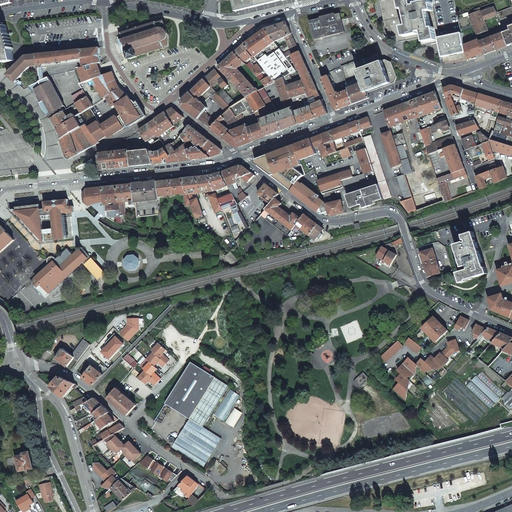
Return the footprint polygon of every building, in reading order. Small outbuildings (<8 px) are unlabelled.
[(237,0),(240,10),(278,0),(237,0)] [(426,0),(414,3),(412,0),(381,0),(387,25),(392,25),(394,31),(400,30),(401,36),(423,32),(425,41),(438,38),(442,56),(462,51),(466,51),(464,44),(464,42),(458,14),(454,0),(426,0)] [(487,11),(483,13),(485,19),(497,15),(493,2),(485,5),(487,11)] [(475,12),(470,14),(477,34),(485,31),(489,29),(485,19),(483,13),(480,6),(474,9),(475,12)] [(511,6),(499,11),(501,19),(511,14),(511,6)] [(340,11),(308,18),(312,38),(314,44),(326,42),(324,35),(345,30),(340,11)] [(138,56),(165,48),(164,47),(169,45),(169,33),(164,20),(157,23),(157,22),(143,26),(142,22),(135,24),(136,28),(122,33),(123,34),(120,35),(122,40),(121,40),(122,41),(126,52),(125,52),(125,53),(126,53),(128,58),(130,57),(130,59),(138,57),(138,56)] [(0,63),(1,63),(0,61),(3,60),(4,63),(15,61),(13,50),(13,47),(12,47),(12,45),(13,44),(11,44),(12,41),(10,40),(11,37),(9,37),(10,35),(10,34),(8,33),(6,24),(3,25),(3,21),(0,22),(0,63)] [(287,40),(293,38),(286,22),(265,29),(275,41),(275,42),(286,37),(287,40)] [(291,74),(297,71),(289,61),(287,57),(284,53),(275,42),(275,41),(265,29),(244,44),(249,49),(266,71),(266,70),(276,81),(277,81),(285,77),(291,74)] [(504,32),(502,33),(491,36),(496,50),(509,45),(504,32)] [(496,50),(491,36),(479,41),(483,52),(484,54),(496,50)] [(293,55),(300,51),(293,38),(287,40),(287,41),(291,50),(293,55)] [(479,39),(464,44),(466,51),(466,54),(467,59),(472,57),(473,58),(477,57),(476,55),(483,52),(479,41),(479,39)] [(249,49),(244,44),(235,52),(245,62),(252,57),(247,50),(249,49)] [(29,56),(29,55),(8,74),(17,82),(31,68),(30,67),(38,65),(39,70),(37,72),(38,82),(46,78),(46,64),(52,63),(52,65),(53,64),(53,62),(68,60),(68,62),(69,62),(69,60),(83,58),(85,68),(102,63),(100,47),(29,56)] [(299,70),(302,78),(310,74),(300,51),(293,55),(287,57),(289,61),(294,59),(299,70)] [(246,64),(245,62),(235,52),(219,67),(230,78),(247,97),(257,92),(260,90),(258,89),(256,90),(237,69),(243,63),(245,64),(244,65),(248,70),(250,69),(246,64)] [(353,104),(370,97),(368,91),(380,87),(383,87),(395,83),(398,78),(392,63),(386,60),(367,67),(364,59),(342,67),(348,89),(353,104)] [(103,62),(102,63),(85,68),(80,69),(85,82),(114,72),(113,69),(102,73),(99,66),(104,64),(103,62)] [(261,81),(264,79),(262,74),(263,72),(257,63),(255,65),(255,66),(253,67),(250,63),(248,64),(248,63),(246,64),(250,69),(261,80),(261,81)] [(217,93),(219,95),(223,91),(229,85),(216,70),(205,79),(213,88),(220,81),(221,83),(220,84),(222,86),(216,91),(217,93)] [(114,72),(85,82),(81,84),(84,90),(97,85),(100,83),(101,85),(98,87),(103,94),(100,96),(103,100),(108,97),(107,96),(121,88),(116,79),(114,72)] [(287,86),(295,83),(291,74),(285,77),(287,86)] [(310,74),(302,78),(303,80),(308,93),(311,102),(321,97),(310,74)] [(328,75),(324,76),(321,78),(336,108),(336,109),(337,110),(338,109),(339,109),(353,104),(348,89),(342,92),(341,90),(337,92),(337,93),(336,94),(334,91),(335,91),(328,75)] [(51,76),(46,78),(38,82),(34,84),(37,89),(36,90),(53,119),(68,109),(66,106),(65,107),(52,80),(53,80),(51,76)] [(266,86),(275,82),(270,76),(264,79),(261,81),(266,86)] [(293,104),(291,98),(287,86),(285,77),(277,81),(285,106),(291,104),(293,104)] [(212,97),(217,93),(216,91),(213,88),(205,79),(191,92),(195,96),(198,99),(207,92),(212,97)] [(308,93),(303,80),(295,83),(287,86),(291,98),(308,93)] [(477,102),(480,93),(453,85),(443,88),(453,115),(457,114),(460,113),(459,111),(462,110),(460,105),(457,106),(456,103),(457,103),(454,95),(477,102)] [(130,96),(121,88),(107,96),(108,97),(114,107),(117,104),(130,96)] [(268,135),(299,124),(294,107),(292,108),(278,113),(277,109),(264,88),(260,90),(257,92),(265,106),(269,112),(261,115),(262,119),(264,122),(268,135)] [(88,97),(84,90),(73,97),(77,103),(88,97)] [(223,91),(219,95),(231,108),(237,104),(223,91)] [(436,91),(412,100),(417,118),(443,108),(436,91)] [(195,96),(191,92),(183,100),(184,107),(193,114),(199,107),(191,101),(193,100),(192,99),(195,96)] [(199,114),(201,116),(205,112),(208,108),(204,104),(212,97),(207,92),(198,99),(195,96),(192,99),(193,100),(191,101),(199,107),(193,114),(195,115),(195,116),(199,114)] [(257,92),(247,97),(256,112),(265,106),(257,92)] [(231,108),(219,95),(217,93),(212,97),(227,112),(231,108)] [(312,104),(311,102),(308,93),(291,98),(293,104),(294,107),(299,124),(316,117),(312,104)] [(477,104),(499,111),(503,100),(480,93),(477,102),(477,104)] [(77,103),(68,109),(53,119),(58,128),(77,117),(75,115),(74,114),(69,117),(67,114),(79,107),(83,113),(91,108),(94,106),(88,96),(88,97),(77,103)] [(117,104),(122,112),(134,103),(130,96),(117,104)] [(237,104),(231,108),(238,119),(243,116),(242,113),(249,108),(251,112),(252,114),(256,112),(247,97),(237,104)] [(328,113),(322,100),(312,104),(316,117),(328,113)] [(385,110),(390,127),(399,123),(400,125),(402,124),(401,122),(414,118),(417,118),(412,100),(385,110)] [(511,103),(503,100),(499,111),(511,114),(511,119),(499,116),(497,125),(497,128),(502,130),(504,124),(511,126),(511,103)] [(119,116),(108,122),(116,133),(121,130),(122,130),(130,125),(145,116),(140,107),(137,103),(135,104),(134,103),(122,112),(124,115),(120,117),(119,116)] [(145,116),(130,125),(131,126),(147,116),(141,106),(140,107),(145,116)] [(269,112),(265,106),(256,112),(259,120),(262,119),(261,115),(269,112)] [(77,117),(58,128),(62,140),(72,133),(81,127),(82,126),(87,123),(97,117),(91,108),(83,113),(77,117)] [(167,112),(175,125),(185,117),(173,108),(167,112)] [(238,119),(231,108),(227,112),(223,116),(222,117),(211,127),(223,136),(228,129),(229,128),(228,127),(220,121),(223,120),(227,123),(228,123),(229,124),(229,123),(227,120),(231,117),(234,121),(238,119)] [(167,112),(157,119),(166,132),(167,132),(176,126),(175,125),(167,112)] [(201,116),(199,118),(211,127),(222,117),(220,114),(217,117),(214,120),(205,112),(201,116)] [(440,122),(446,120),(444,114),(437,116),(440,122)] [(372,126),(369,116),(358,120),(361,130),(366,128),(372,126)] [(89,127),(99,121),(97,117),(87,123),(89,127)] [(157,119),(150,124),(159,137),(166,132),(157,119)] [(425,119),(419,122),(421,130),(428,127),(425,119)] [(421,130),(429,154),(439,150),(456,143),(452,134),(450,135),(451,136),(435,142),(432,132),(434,131),(435,132),(440,130),(439,129),(442,127),(444,128),(445,132),(451,130),(447,119),(446,120),(440,122),(432,125),(431,126),(428,127),(421,130)] [(480,128),(475,119),(457,125),(461,136),(480,128)] [(352,134),(361,131),(361,130),(358,120),(349,124),(352,134)] [(102,126),(99,121),(89,127),(100,141),(108,136),(109,137),(116,133),(108,122),(102,126)] [(249,128),(254,141),(268,135),(264,122),(249,128)] [(100,141),(89,127),(87,123),(82,126),(94,146),(101,143),(100,141)] [(140,130),(141,131),(147,141),(156,135),(158,138),(159,137),(150,124),(140,130)] [(228,129),(223,136),(235,146),(239,146),(254,141),(249,128),(247,124),(231,130),(228,129)] [(346,147),(354,144),(356,144),(354,140),(351,141),(349,135),(352,134),(349,124),(340,127),(346,147)] [(189,128),(188,127),(186,130),(186,131),(193,139),(198,147),(212,157),(222,153),(223,149),(191,125),(189,128)] [(94,146),(82,126),(81,127),(82,127),(72,133),(79,154),(94,146)] [(340,127),(331,131),(334,141),(340,139),(342,144),(336,146),(338,151),(347,148),(346,147),(340,127)] [(490,142),(490,140),(493,131),(494,130),(487,128),(482,131),(482,132),(490,142)] [(417,210),(417,211),(444,200),(441,191),(438,192),(439,194),(421,201),(403,143),(406,142),(402,129),(396,131),(397,134),(393,136),(396,145),(405,174),(413,198),(417,210)] [(186,131),(181,136),(186,144),(193,139),(186,131)] [(334,141),(331,131),(323,133),(330,154),(338,151),(336,146),(334,141)] [(382,134),(386,148),(396,145),(393,136),(391,131),(389,132),(382,134)] [(511,145),(511,135),(493,131),(490,140),(511,145)] [(483,144),(490,142),(482,132),(478,134),(483,144)] [(70,159),(79,154),(72,133),(62,140),(67,158),(70,159)] [(315,147),(320,146),(323,157),(330,154),(323,133),(312,138),(315,147)] [(365,138),(384,199),(391,196),(372,135),(365,138)] [(462,139),(466,150),(469,149),(476,147),(477,146),(473,136),(462,139)] [(100,152),(102,170),(133,166),(131,151),(130,151),(130,149),(131,149),(130,142),(127,138),(120,141),(122,145),(122,150),(100,152)] [(312,138),(311,138),(295,144),(301,159),(318,153),(315,147),(312,138)] [(500,155),(499,152),(511,156),(511,153),(511,145),(490,140),(490,142),(495,158),(500,155)] [(100,152),(122,150),(122,145),(120,141),(100,152)] [(496,159),(495,158),(490,142),(483,144),(487,157),(488,156),(489,162),(496,159)] [(441,157),(448,155),(454,172),(465,168),(456,143),(439,150),(441,157)] [(166,159),(167,162),(181,161),(176,151),(171,144),(166,148),(170,155),(166,159)] [(176,151),(181,161),(193,159),(187,150),(187,151),(184,144),(176,151)] [(302,177),(306,174),(303,165),(301,159),(295,144),(283,148),(256,159),(255,162),(262,167),(292,190),(292,189),(299,181),(302,177)] [(396,145),(386,148),(392,167),(399,164),(402,175),(405,174),(396,145)] [(151,151),(155,164),(167,162),(166,159),(170,155),(166,148),(166,146),(163,147),(164,149),(162,150),(153,152),(153,151),(151,151)] [(188,150),(187,150),(193,159),(212,157),(198,147),(196,148),(195,147),(192,149),(191,149),(190,148),(188,150)] [(476,147),(469,149),(471,156),(478,154),(476,147)] [(131,151),(133,166),(155,164),(151,151),(150,148),(131,151)] [(348,148),(340,151),(343,158),(343,159),(351,156),(351,155),(348,148)] [(364,173),(374,170),(372,164),(367,148),(358,151),(364,173)] [(497,168),(502,180),(508,178),(504,166),(502,166),(500,162),(485,168),(487,172),(497,168)] [(239,203),(249,196),(248,195),(248,196),(243,192),(240,187),(238,188),(236,181),(238,181),(238,180),(239,179),(238,177),(241,176),(249,183),(249,182),(255,175),(256,176),(256,175),(243,165),(240,165),(222,172),(226,181),(230,189),(232,194),(234,197),(236,196),(239,203)] [(444,200),(444,202),(451,199),(445,181),(464,176),(464,177),(468,176),(465,168),(454,172),(437,177),(439,185),(441,191),(444,200)] [(495,183),(502,180),(497,168),(487,172),(476,176),(481,188),(486,186),(484,179),(492,176),(495,183)] [(343,187),(343,186),(341,180),(353,176),(351,169),(318,180),(323,193),(326,192),(343,187)] [(212,175),(210,175),(215,189),(216,191),(217,189),(218,190),(219,190),(220,192),(230,189),(226,181),(222,172),(212,175)] [(366,179),(364,173),(353,176),(341,180),(343,186),(366,179)] [(402,175),(397,176),(405,200),(401,202),(409,212),(417,210),(413,198),(405,174),(402,175)] [(210,175),(183,178),(193,205),(197,218),(204,215),(198,198),(194,199),(192,194),(215,189),(210,175)] [(184,193),(186,203),(186,206),(193,205),(183,178),(157,181),(159,196),(184,193)] [(162,213),(159,196),(157,181),(134,184),(136,204),(137,217),(162,213)] [(317,196),(299,181),(292,189),(296,193),(320,213),(322,214),(325,215),(328,216),(331,216),(326,204),(326,203),(319,198),(321,196),(319,194),(317,196)] [(134,184),(119,185),(121,202),(122,215),(127,215),(125,201),(133,200),(133,204),(136,204),(134,184)] [(279,194),(266,184),(259,193),(270,202),(269,203),(270,205),(276,198),(279,194)] [(375,200),(383,198),(378,184),(350,194),(351,195),(347,196),(351,207),(361,203),(363,208),(372,205),(372,204),(376,203),(375,200)] [(104,187),(106,203),(121,202),(119,185),(104,187)] [(89,206),(94,206),(101,212),(107,217),(106,203),(104,187),(88,189),(85,193),(85,201),(89,206)] [(218,199),(216,191),(205,194),(206,197),(210,195),(216,211),(222,209),(218,199)] [(218,199),(222,209),(234,205),(237,204),(234,197),(232,194),(218,199)] [(305,231),(310,235),(318,224),(305,214),(301,218),(295,213),(292,216),(280,206),(283,203),(276,198),(270,205),(269,207),(262,216),(288,236),(297,225),(301,228),(300,231),(301,231),(301,232),(302,233),(303,233),(305,231)] [(18,209),(11,210),(41,242),(45,241),(42,217),(47,216),(47,219),(53,219),(56,240),(67,239),(64,214),(75,213),(74,206),(70,207),(69,200),(45,202),(46,210),(41,210),(41,205),(18,208),(18,209)] [(331,216),(345,213),(343,203),(344,203),(344,200),(342,201),(342,200),(326,204),(331,216)] [(122,215),(121,202),(106,203),(107,217),(122,215)] [(115,230),(118,221),(106,216),(102,225),(115,230)] [(318,224),(310,235),(316,240),(319,236),(321,238),(324,235),(322,233),(324,229),(318,224)] [(0,253),(15,241),(5,229),(1,225),(0,225),(0,253)] [(238,225),(231,227),(233,234),(241,231),(238,225)] [(484,267),(473,231),(462,234),(464,239),(465,239),(465,241),(463,242),(463,241),(454,243),(461,266),(467,264),(468,268),(457,272),(460,282),(466,280),(466,279),(487,272),(485,266),(484,267)] [(402,237),(395,241),(389,243),(391,246),(403,242),(402,237)] [(377,256),(382,259),(390,263),(392,265),(398,254),(383,246),(377,256)] [(82,248),(74,256),(68,250),(57,260),(55,257),(51,257),(48,259),(48,263),(50,266),(32,282),(46,297),(84,262),(86,261),(88,263),(86,264),(99,279),(105,274),(82,248)] [(432,248),(420,252),(427,271),(428,276),(441,272),(432,248)] [(130,257),(127,260),(127,263),(128,265),(131,268),(136,267),(139,263),(139,261),(139,259),(135,256),(130,257)] [(511,265),(498,269),(499,274),(501,273),(502,278),(501,279),(502,284),(511,281),(511,265)] [(511,303),(503,300),(504,299),(502,293),(490,297),(491,300),(490,301),(492,304),(491,305),(493,308),(499,310),(498,312),(502,314),(503,312),(507,314),(507,316),(511,317),(511,316),(511,303)] [(467,319),(461,316),(457,324),(465,328),(466,328),(469,321),(466,320),(467,319)] [(434,317),(423,328),(437,343),(448,332),(434,317)] [(139,319),(128,319),(128,322),(129,323),(129,325),(128,325),(123,330),(124,331),(121,334),(126,339),(131,334),(134,335),(139,330),(139,319)] [(481,336),(487,329),(480,326),(479,327),(476,325),(473,332),(474,332),(481,336)] [(363,326),(359,331),(365,336),(369,332),(363,326)] [(501,332),(489,327),(483,334),(493,342),(501,332)] [(492,343),(505,348),(511,340),(511,336),(501,332),(493,342),(492,343)] [(108,345),(116,336),(114,334),(106,343),(108,345)] [(102,352),(110,359),(120,348),(118,346),(122,342),(116,336),(102,352)] [(410,337),(405,342),(417,352),(421,346),(410,337)] [(382,355),(387,361),(404,346),(399,340),(382,355)] [(394,388),(402,396),(408,390),(404,386),(410,380),(406,377),(417,365),(425,371),(430,365),(434,369),(439,362),(443,366),(449,360),(447,358),(452,352),(460,349),(456,340),(450,342),(451,344),(449,344),(448,344),(440,352),(439,351),(435,356),(436,357),(435,358),(433,357),(431,355),(427,360),(428,361),(426,362),(425,361),(423,359),(421,360),(420,359),(416,364),(410,358),(408,359),(407,358),(399,368),(400,369),(399,370),(401,372),(397,377),(398,378),(397,379),(399,382),(400,383),(399,384),(398,383),(394,388)] [(86,343),(74,358),(78,361),(90,346),(86,343)] [(166,350),(159,343),(152,350),(154,352),(166,364),(169,360),(163,354),(166,350)] [(67,366),(74,358),(63,349),(56,357),(67,366)] [(154,352),(147,359),(154,366),(158,362),(163,367),(166,364),(154,352)] [(130,373),(134,368),(124,358),(119,363),(130,373)] [(145,371),(158,382),(161,379),(154,372),(158,369),(154,366),(147,359),(140,366),(145,371)] [(195,363),(169,404),(191,419),(174,448),(205,467),(224,440),(206,428),(231,386),(195,363)] [(87,371),(82,378),(93,386),(104,375),(88,364),(84,369),(87,371)] [(417,365),(406,377),(415,374),(417,365)] [(158,382),(145,371),(139,378),(146,384),(150,381),(155,386),(158,382)] [(283,372),(282,378),(302,380),(303,373),(283,372)] [(360,376),(365,381),(369,377),(364,372),(360,376)] [(51,386),(64,397),(73,386),(76,388),(78,386),(76,384),(59,376),(54,383),(51,386)] [(366,382),(365,381),(360,376),(357,379),(356,382),(356,384),(356,385),(358,386),(359,387),(360,387),(362,386),(363,385),(366,382)] [(108,399),(127,415),(137,405),(117,388),(108,399)] [(231,388),(215,415),(225,420),(240,394),(231,388)] [(75,402),(77,407),(85,403),(89,401),(85,397),(75,402)] [(104,406),(95,398),(89,401),(85,403),(94,412),(95,413),(104,406)] [(111,412),(104,406),(95,413),(100,418),(109,413),(111,412)] [(235,407),(226,422),(235,427),(243,412),(235,407)] [(156,417),(160,422),(167,417),(162,411),(156,417)] [(100,418),(97,420),(103,428),(116,421),(109,413),(100,418)] [(102,435),(104,439),(106,438),(114,434),(115,433),(125,428),(121,424),(120,424),(102,434),(102,435)] [(115,433),(114,434),(125,446),(126,445),(115,433)] [(114,434),(106,438),(110,442),(108,444),(114,450),(116,449),(118,452),(123,448),(126,451),(124,452),(130,459),(132,457),(134,460),(141,454),(130,442),(126,445),(125,446),(114,434)] [(131,441),(130,442),(141,454),(142,453),(131,441)] [(24,454),(16,456),(19,471),(27,469),(27,470),(34,468),(30,450),(23,452),(24,454)] [(148,455),(140,462),(149,468),(150,466),(153,468),(152,471),(158,475),(160,473),(163,475),(161,477),(168,481),(169,479),(171,480),(173,481),(178,476),(148,455)] [(105,483),(111,489),(112,488),(119,482),(114,476),(117,473),(112,467),(108,471),(101,463),(95,468),(100,474),(101,473),(108,481),(105,483)] [(189,476),(174,491),(194,506),(206,493),(202,490),(196,496),(189,491),(194,484),(197,486),(199,484),(189,476)] [(136,487),(123,478),(119,482),(112,488),(124,500),(137,488),(136,487)] [(51,482),(41,485),(44,497),(45,497),(46,502),(54,500),(52,495),(54,495),(51,482)] [(36,496),(32,489),(28,492),(29,494),(17,501),(22,509),(30,505),(34,502),(32,498),(36,496)] [(108,511),(116,507),(118,506),(114,502),(105,508),(107,510),(104,511),(108,511)] [(511,511),(511,503),(492,511),(511,511)]
